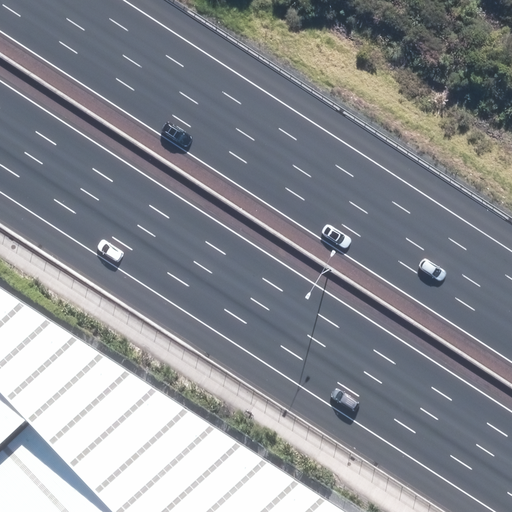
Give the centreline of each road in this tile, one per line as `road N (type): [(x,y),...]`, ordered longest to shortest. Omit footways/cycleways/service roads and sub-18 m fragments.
road 1 (motorway): [(511,466),(0,135)]
road 2 (motorway): [(42,0),(511,305)]
